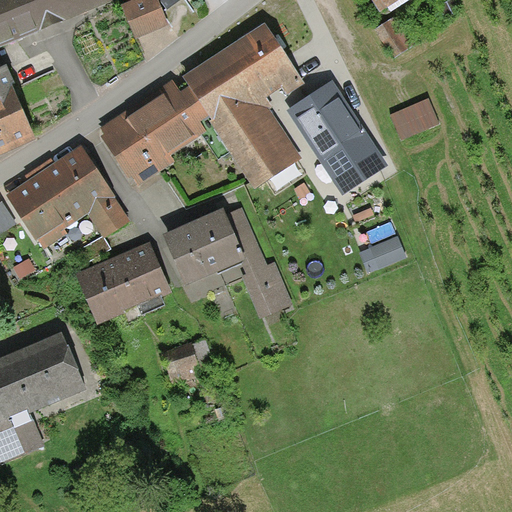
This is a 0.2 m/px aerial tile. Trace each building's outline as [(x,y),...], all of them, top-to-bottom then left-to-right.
[(0,0),(0,36),(19,29),(11,6),(26,0),(0,0)] [(26,0),(11,6),(19,29),(79,6),(76,0),(26,0)] [(141,0),(126,6),(119,9),(133,44),(169,29),(156,0),(141,0)] [(390,12),(369,25),(389,56),(410,43),(390,12)] [(262,19),(234,38),(261,78),(274,70),(285,87),(300,76),(262,19)] [(254,83),(261,78),(234,38),(183,72),(210,112),(228,140),(244,163),(255,179),(286,158),(250,105),(263,96),(254,83)] [(0,137),(29,124),(1,60),(0,59),(0,137)] [(170,81),(197,121),(210,112),(183,72),(170,81)] [(99,129),(132,177),(150,165),(156,161),(151,153),(197,121),(170,81),(99,129)] [(381,163),(331,87),(296,109),(346,186),(381,163)] [(424,93),(385,111),(397,137),(436,119),(424,93)] [(228,140),(210,112),(197,121),(215,148),(228,140)] [(41,168),(67,207),(82,196),(104,228),(125,214),(76,144),(41,168)] [(177,203),(150,165),(132,177),(156,211),(177,203)] [(67,207),(41,168),(7,191),(49,252),(71,236),(56,214),(67,207)] [(220,211),(236,249),(254,241),(237,203),(220,211)] [(184,272),(236,249),(220,211),(218,207),(166,229),(184,272)] [(98,229),(75,244),(84,258),(108,243),(98,229)] [(236,249),(245,269),(263,261),(254,241),(236,249)] [(148,242),(76,272),(93,312),(165,282),(148,242)] [(379,271),(408,265),(404,245),(375,251),(379,271)] [(270,258),(263,261),(245,269),(260,302),(284,291),(270,258)] [(10,347),(31,395),(78,375),(58,327),(10,347)] [(31,395),(10,347),(0,351),(0,449),(2,454),(43,437),(26,397),(31,395)] [(192,353),(163,363),(172,389),(201,378),(192,353)]
